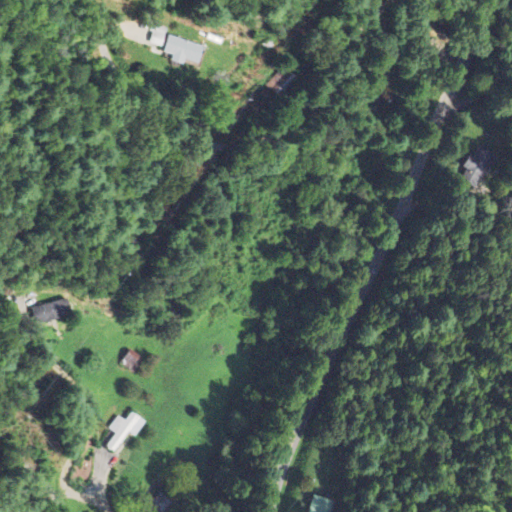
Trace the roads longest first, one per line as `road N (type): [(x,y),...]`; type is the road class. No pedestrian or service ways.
road 1 (residential): [(306,511),(313,448),(429,188),(499,0)]
road 2 (residential): [(440,511),(491,425),(467,362),(511,303)]
